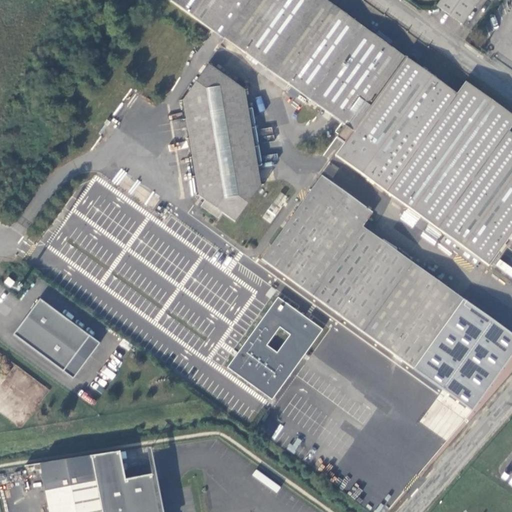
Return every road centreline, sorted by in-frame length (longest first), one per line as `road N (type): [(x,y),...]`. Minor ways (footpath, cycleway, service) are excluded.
road 1 (unclassified): [(511,93),(384,0)]
road 2 (unclassified): [(410,511),(511,397)]
road 3 (unknown): [(511,260),(442,358)]
